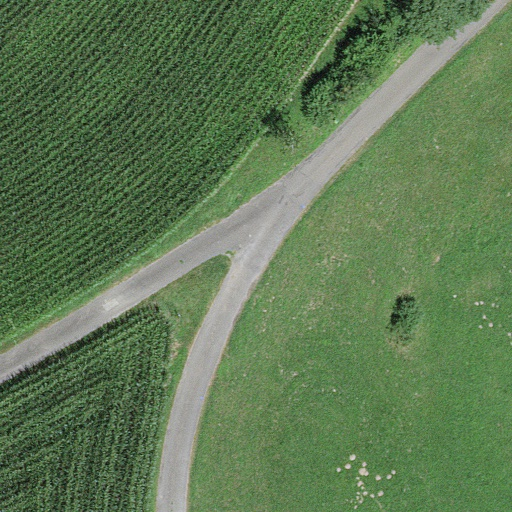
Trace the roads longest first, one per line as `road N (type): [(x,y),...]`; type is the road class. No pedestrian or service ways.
road 1 (track): [(0,366),(276,207),(477,0)]
road 2 (track): [(276,207),(205,347),(169,466),(170,511)]
